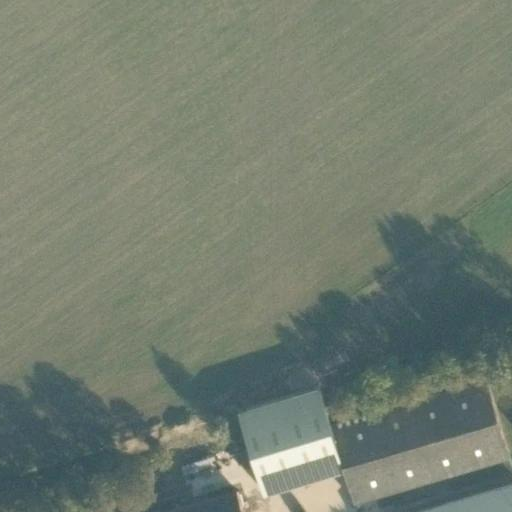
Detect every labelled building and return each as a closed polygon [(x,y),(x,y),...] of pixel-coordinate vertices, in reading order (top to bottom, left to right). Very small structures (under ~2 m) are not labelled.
[(509,455),(486,376),(332,421),(344,464),(355,500),(509,455)] [(321,416),(318,407),(327,404),(320,382),(239,406),(249,440),(263,488),(344,464),(332,421),(329,413),(321,416)] [(335,401),(327,404),(318,407),(321,416),(329,413),(338,411),(335,401)] [(511,511),(511,477),(393,511),(511,511)] [(244,511),(237,489),(164,511),(244,511)]
